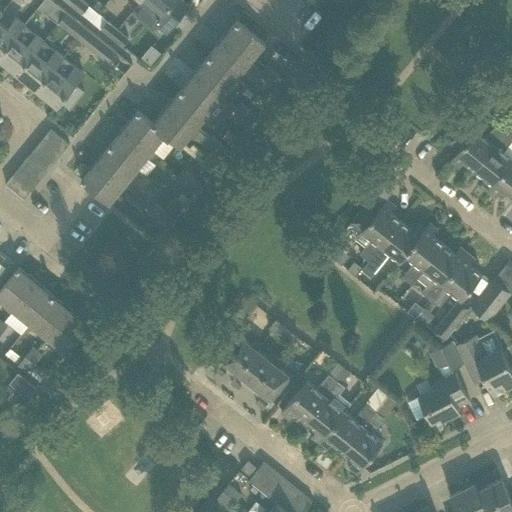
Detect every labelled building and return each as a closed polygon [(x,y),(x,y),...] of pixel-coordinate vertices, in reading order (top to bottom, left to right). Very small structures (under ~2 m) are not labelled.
[(81,0),(76,0),(72,6),(82,14),(88,6),(81,0)] [(141,0),(132,12),(136,15),(152,28),(157,22),(167,31),(188,5),(182,0),(141,0)] [(67,12),(57,4),(50,12),(60,20),(67,12)] [(57,23),(77,39),(86,28),(67,12),(60,20),(57,23)] [(0,54),(24,25),(14,17),(6,28),(0,22),(0,54)] [(236,20),(222,37),(251,60),(265,43),(236,20)] [(101,29),(111,37),(118,29),(108,21),(101,29)] [(0,54),(0,59),(17,73),(43,41),(24,25),(0,54)] [(86,28),(77,39),(107,63),(116,51),(86,28)] [(118,29),(111,37),(121,46),(128,37),(118,29)] [(222,37),(208,54),(237,77),(251,60),(222,37)] [(17,73),(37,89),(63,57),(43,41),(17,73)] [(208,54),(194,71),(223,94),(237,77),(208,54)] [(63,57),(37,89),(57,105),(83,73),(63,57)] [(259,75),(268,82),(275,74),(266,66),(259,75)] [(194,71),(180,88),(209,112),(223,94),(194,71)] [(275,74),(268,82),(277,90),(284,81),(275,74)] [(180,88),(167,105),(196,129),(209,112),(180,88)] [(232,109),(241,116),(248,108),(239,100),(232,109)] [(167,105),(153,122),(166,133),(166,134),(181,146),(182,146),(196,129),(167,105)] [(248,108),(241,116),(249,124),(257,115),(248,108)] [(137,110),(123,127),(152,151),(166,134),(166,133),(153,122),(137,110)] [(463,160),(474,169),(506,129),(497,122),(486,137),(476,129),(477,127),(481,122),(470,113),(448,141),(459,149),(450,160),(458,167),(463,160)] [(123,127),(109,145),(138,168),(152,151),(123,127)] [(50,128),(43,137),(61,153),(69,143),(50,128)] [(480,184),(488,190),(511,160),(511,157),(504,151),(511,140),(511,133),(506,129),(474,169),(485,178),(480,184)] [(230,130),(224,138),(233,145),(239,137),(230,130)] [(204,143),(213,151),(220,142),(211,135),(204,143)] [(43,137),(35,147),(54,162),(61,153),(43,137)] [(220,142),(213,151),(222,158),(229,149),(220,142)] [(109,145),(95,162),(124,185),(138,168),(109,145)] [(35,147),(28,156),(47,171),(54,162),(35,147)] [(199,162),(211,171),(219,161),(208,152),(199,162)] [(28,156),(20,165),(39,180),(47,171),(28,156)] [(511,199),(511,160),(488,190),(495,197),(501,190),(511,199)] [(124,185),(95,162),(81,179),(110,203),(124,185)] [(20,165),(13,174),(32,189),(39,180),(20,165)] [(176,178),(185,185),(192,176),(183,169),(176,178)] [(32,189),(13,174),(5,183),(24,199),(32,189)] [(192,176),(185,185),(194,192),(201,183),(192,176)] [(358,254),(367,261),(368,261),(400,220),(389,211),(395,205),(386,198),(378,209),(368,201),(351,222),(361,230),(360,231),(371,239),(358,254)] [(148,212),(157,219),(164,211),(155,203),(148,212)] [(164,211),(157,219),(166,227),(173,218),(164,211)] [(400,263),(405,256),(403,255),(425,229),(424,228),(417,223),(412,229),(400,220),(368,261),(367,261),(362,269),(371,277),(389,254),(400,263)] [(418,278),(424,271),(422,270),(443,244),(432,235),(437,228),(429,221),(424,228),(425,229),(403,255),(405,256),(413,262),(401,277),(412,286),(418,278)] [(424,296),(429,300),(467,252),(460,246),(454,253),(443,244),(422,270),(424,271),(418,278),(427,285),(421,293),(424,296)] [(467,252),(429,300),(438,307),(450,293),(458,299),(432,331),(444,340),(470,306),(461,299),(481,274),(470,265),(475,258),(467,252)] [(511,262),(508,260),(494,278),(507,288),(511,281),(511,262)] [(353,262),(347,270),(355,276),(356,276),(362,269),(353,262)] [(10,312),(12,309),(36,281),(18,266),(0,289),(0,299),(6,304),(4,307),(10,312)] [(511,292),(507,288),(494,278),(470,308),(488,321),(511,292)] [(12,309),(30,324),(53,295),(36,281),(12,309)] [(30,324),(47,338),(71,309),(53,295),(30,324)] [(417,303),(410,312),(416,317),(424,308),(417,303)] [(424,308),(416,317),(425,324),(432,315),(424,308)] [(71,309),(47,338),(64,352),(88,323),(71,309)] [(268,328),(280,337),(281,339),(289,330),(275,319),(268,328)] [(284,341),(291,347),(298,338),(292,333),(284,341)] [(454,345),(463,362),(473,382),(484,377),(493,394),(511,384),(511,369),(500,346),(486,353),(476,334),(455,344),(454,345)] [(227,369),(235,376),(257,349),(258,349),(261,345),(255,340),(251,344),(241,336),(222,359),(222,360),(215,369),(222,375),(227,369)] [(440,374),(463,362),(454,345),(455,344),(453,340),(429,351),(440,374)] [(33,346),(25,355),(34,362),(42,353),(33,346)] [(243,382),(251,389),(277,357),(271,352),(268,357),(258,349),(257,349),(235,376),(231,382),(238,388),(243,382)] [(34,362),(25,355),(18,364),(27,372),(34,362)] [(277,357),(251,389),(260,396),(256,402),(263,408),(271,398),(271,399),(289,374),(280,367),(283,362),(277,357)] [(294,411),(305,420),(338,380),(347,369),(338,362),(329,373),(317,388),(306,379),(293,396),(281,411),(289,418),(294,411)] [(1,388),(15,403),(33,386),(20,371),(1,388)] [(458,406),(469,400),(461,382),(455,372),(430,384),(432,388),(418,395),(424,406),(433,424),(460,410),(458,406)] [(311,436),(319,442),(345,410),(351,402),(339,392),(344,385),(338,380),(305,420),(317,429),(311,436)] [(369,417),(343,450),(354,459),(349,466),(357,472),(383,441),(373,432),(397,402),(388,395),(375,410),(370,417),(369,417)] [(332,441),(343,450),(375,410),(369,405),(366,403),(354,418),(345,410),(319,442),(327,448),(332,441)] [(241,468),(249,475),(256,466),(248,460),(241,468)] [(248,479),(258,487),(273,469),(263,461),(248,479)] [(258,487),(268,495),(283,476),(273,469),(258,487)] [(268,495),(276,502),(278,503),(293,484),(283,476),(268,495)] [(501,478),(478,490),(477,490),(488,511),(511,511),(511,494),(510,496),(501,478)] [(488,511),(477,490),(478,490),(474,483),(449,495),(457,511),(488,511)] [(228,484),(223,490),(236,501),(242,495),(228,484)] [(293,484),(278,503),(287,511),(302,492),(293,484)] [(236,501),(223,490),(217,497),(231,508),(236,501)] [(287,511),(288,511),(302,511),(312,500),(302,492),(287,511)] [(276,502),(268,511),(288,511),(287,511),(278,503),(276,502)]
